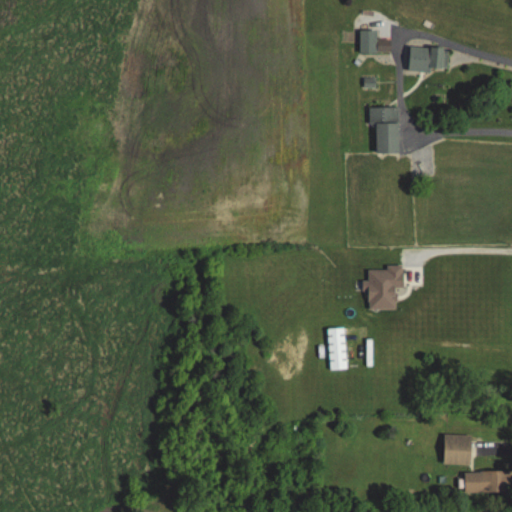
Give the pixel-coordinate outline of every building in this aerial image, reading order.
[(390,54),(390,31),(360,31),(360,54),(390,54)] [(409,70),(447,71),(447,48),(409,47),(409,70)] [(375,153),(399,153),(399,107),(369,107),(369,126),(375,126),(375,153)] [(328,369),(345,369),(345,328),(328,328),(328,369)] [(471,434),(443,434),(443,465),(471,465),(471,434)] [(508,471),(464,471),(464,494),(508,494),(508,471)]
